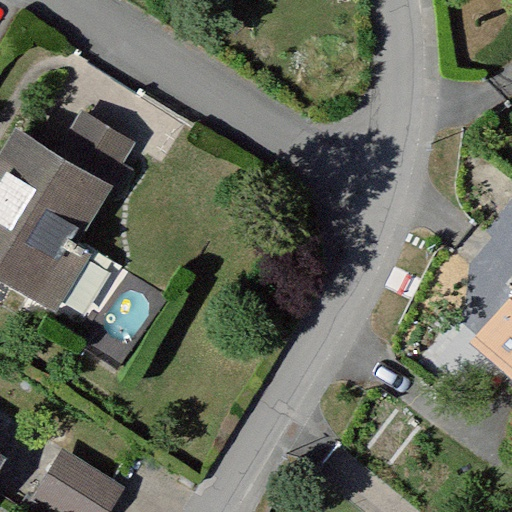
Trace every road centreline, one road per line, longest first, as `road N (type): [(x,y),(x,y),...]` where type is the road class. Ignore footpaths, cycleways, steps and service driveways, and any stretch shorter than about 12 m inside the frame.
road 1 (residential): [(73,0),(394,204)]
road 2 (residential): [(224,511),(343,309),(394,204)]
road 3 (residential): [(394,204),(406,97),(398,0)]
